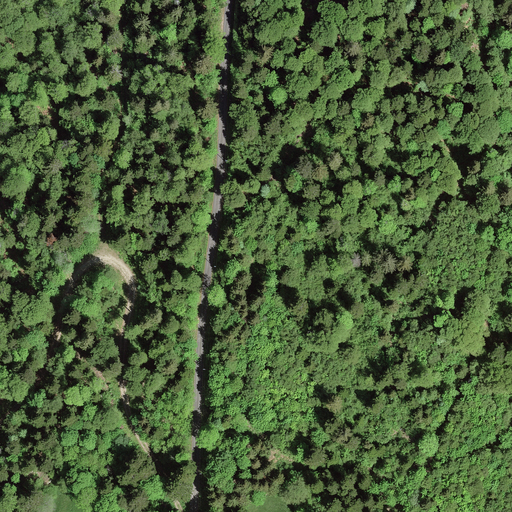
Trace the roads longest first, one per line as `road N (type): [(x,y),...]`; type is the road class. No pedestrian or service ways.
road 1 (unclassified): [(196,511),(200,343),(228,0)]
road 2 (track): [(182,511),(129,413),(122,345),(133,286),(111,259),(90,258),(71,277),(45,365),(0,423)]
road 3 (track): [(100,258),(119,122),(124,0)]
